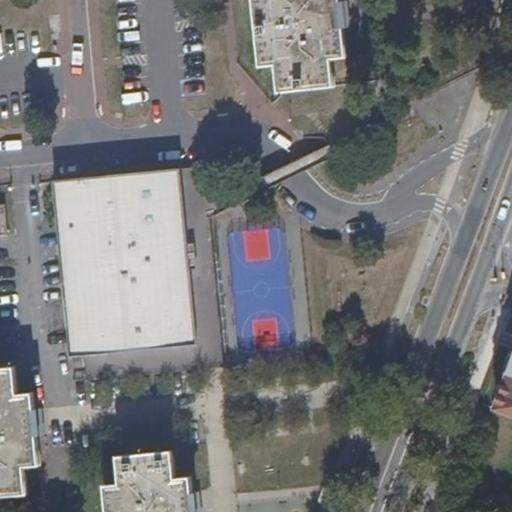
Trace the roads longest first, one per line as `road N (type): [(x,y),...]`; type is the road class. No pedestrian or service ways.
road 1 (residential): [(92,145),(266,133),(310,200),(356,213),(504,127)]
road 2 (primary): [(504,127),(357,511)]
road 3 (unknown): [(311,452),(282,173)]
road 4 (primary): [(385,511),(473,287)]
road 5 (unknown): [(201,433),(49,435),(43,364)]
road 6 (residential): [(92,145),(81,0)]
